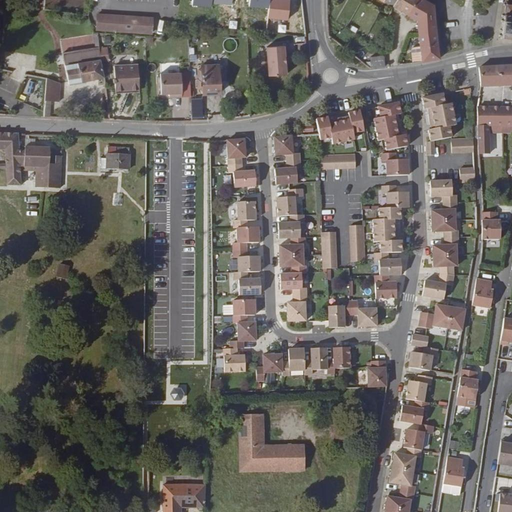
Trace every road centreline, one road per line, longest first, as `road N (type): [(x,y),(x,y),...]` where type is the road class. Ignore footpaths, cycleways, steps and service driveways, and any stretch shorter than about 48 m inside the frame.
road 1 (residential): [(403,335),(294,339),(275,326),(260,123)]
road 2 (residential): [(403,335),(419,209),(407,74)]
road 3 (unclassified): [(0,123),(177,130),(260,123)]
road 4 (residential): [(372,511),(403,335)]
road 5 (residential): [(483,511),(502,389),(511,379)]
